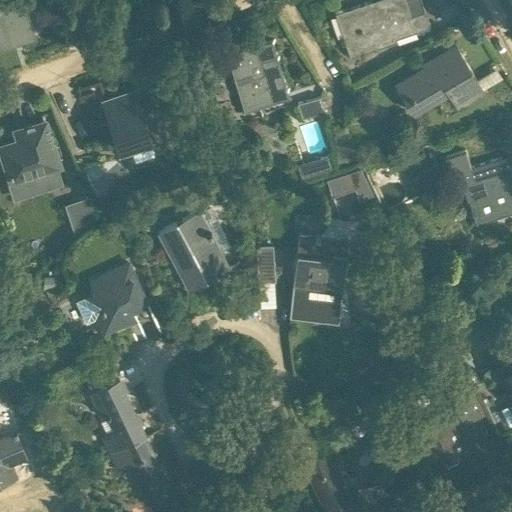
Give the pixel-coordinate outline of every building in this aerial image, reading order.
[(0,0),(0,48),(14,44),(12,36),(34,29),(24,0),(0,0)] [(73,0),(76,7),(82,25),(83,25),(82,23),(96,18),(97,20),(89,0),(73,0)] [(368,0),(335,11),(342,30),(350,54),(397,39),(396,37),(427,26),(428,25),(429,24),(429,23),(429,22),(429,21),(422,0),(379,0),(372,2),(371,0),(368,0)] [(56,6),(58,13),(65,32),(66,31),(65,29),(78,24),(79,27),(80,26),(71,1),(56,6)] [(227,52),(244,110),(290,96),(273,38),(227,52)] [(448,88),(458,105),(484,90),(456,43),(430,59),(432,62),(397,83),(413,109),(448,88)] [(105,101),(121,148),(151,138),(136,91),(105,101)] [(320,94),(298,102),(302,116),(325,109),(320,94)] [(60,164),(45,119),(24,126),(27,136),(3,144),(8,159),(4,160),(13,185),(33,179),(31,174),(60,164)] [(414,120),(397,125),(400,136),(418,131),(414,120)] [(339,158),(353,154),(346,125),(332,129),(339,158)] [(206,167),(228,155),(222,145),(201,157),(206,167)] [(410,150),(417,167),(429,162),(423,145),(410,150)] [(466,153),(447,159),(454,180),(463,185),(467,198),(475,196),(479,212),(511,201),(511,153),(502,157),(500,153),(499,154),(500,156),(470,165),(466,153)] [(328,154),(297,163),(302,178),(332,169),(328,154)] [(361,166),(350,170),(356,186),(366,182),(368,182),(361,166)] [(264,174),(238,182),(243,200),(269,192),(264,174)] [(90,195),(65,203),(74,234),(95,211),(90,195)] [(152,221),(156,209),(140,204),(136,215),(152,221)] [(189,286),(230,265),(200,208),(159,230),(189,286)] [(333,236),(299,232),(292,293),(295,312),(300,313),(302,294),(340,299),(346,251),(332,249),(333,236)] [(273,244),(257,244),(259,279),(274,278),(273,244)] [(87,320),(97,315),(104,330),(128,319),(123,310),(147,299),(129,261),(91,279),(95,289),(77,298),(87,320)] [(61,277),(44,276),(43,289),(60,290),(61,277)] [(511,371),(503,376),(509,389),(504,392),(511,407),(511,371)] [(119,377),(91,391),(102,416),(107,414),(115,430),(104,435),(112,452),(147,435),(119,377)] [(447,387),(453,400),(475,390),(468,377),(447,387)] [(354,398),(329,410),(311,419),(317,432),(360,411),(354,398)] [(426,416),(410,424),(429,463),(453,451),(455,456),(472,448),(453,410),(429,422),(426,416)] [(0,484),(19,476),(14,463),(28,457),(17,431),(0,437),(0,484)] [(147,435),(112,452),(120,469),(131,464),(148,499),(172,488),(147,435)] [(385,440),(378,443),(386,461),(393,457),(385,440)] [(47,448),(52,460),(62,455),(57,444),(47,448)] [(344,484),(328,450),(303,461),(326,511),(342,511),(356,505),(346,483),(344,484)]
